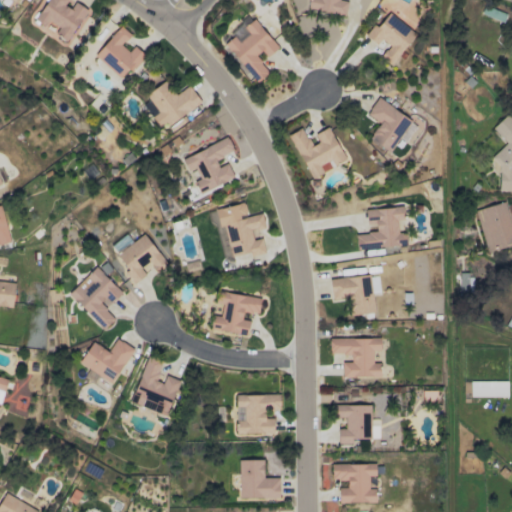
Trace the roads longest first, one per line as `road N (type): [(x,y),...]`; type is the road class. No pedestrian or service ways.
road 1 (residential): [(177,34),(254,130),(288,207),(305,288),(308,511)]
road 2 (residential): [(307,361),(237,361),(199,350),(156,323)]
